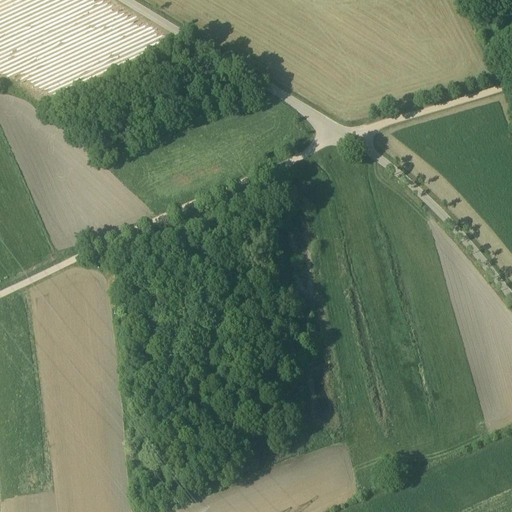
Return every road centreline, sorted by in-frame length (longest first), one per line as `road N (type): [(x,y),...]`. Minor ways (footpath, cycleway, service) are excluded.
road 1 (unclassified): [(125,0),(390,167),(511,299)]
road 2 (track): [(0,299),(338,136)]
road 3 (track): [(511,83),(338,136)]
